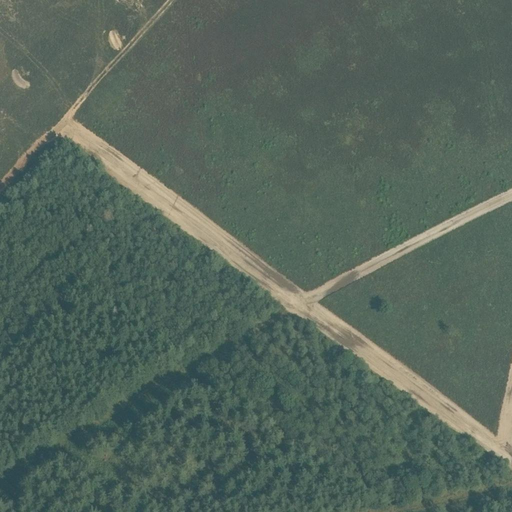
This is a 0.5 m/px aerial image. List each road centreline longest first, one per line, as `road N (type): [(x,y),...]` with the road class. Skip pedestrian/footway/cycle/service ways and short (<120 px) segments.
road 1 (track): [(511,461),(61,124)]
road 2 (track): [(303,302),(511,196)]
road 3 (track): [(169,0),(61,124)]
